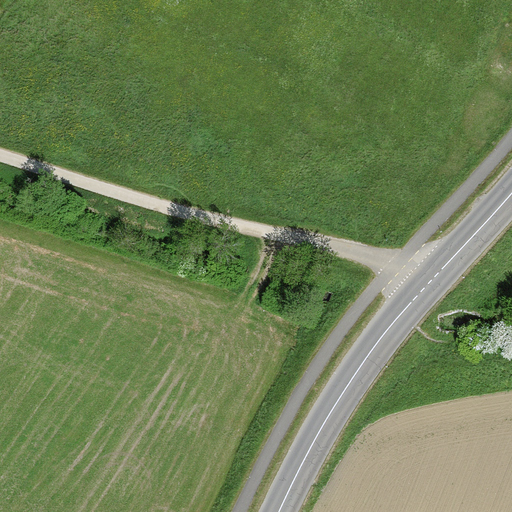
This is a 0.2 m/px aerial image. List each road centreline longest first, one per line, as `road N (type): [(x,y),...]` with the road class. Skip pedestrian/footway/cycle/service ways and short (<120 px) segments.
road 1 (track): [(0,157),(150,205),(442,270)]
road 2 (tertiary): [(511,189),(373,346),(323,418),(280,511)]
